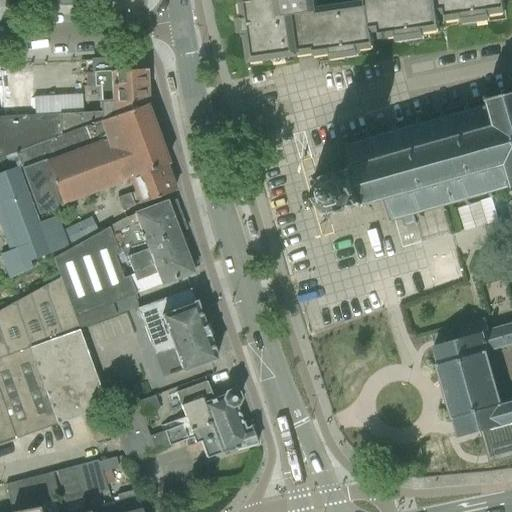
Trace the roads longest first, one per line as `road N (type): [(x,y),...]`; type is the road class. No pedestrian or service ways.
road 1 (tertiary): [(298,444),(220,199),(179,21)]
road 2 (residential): [(179,21),(74,35),(0,33)]
